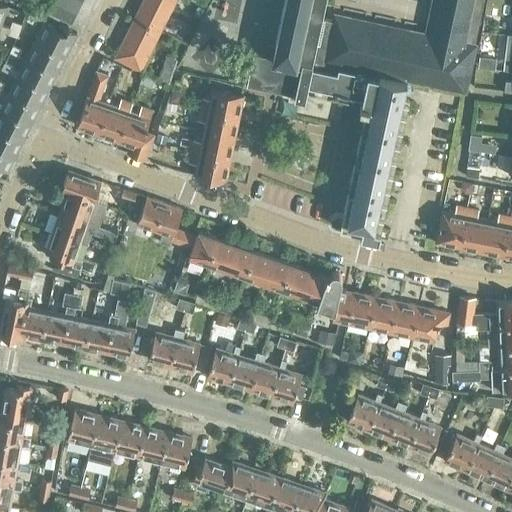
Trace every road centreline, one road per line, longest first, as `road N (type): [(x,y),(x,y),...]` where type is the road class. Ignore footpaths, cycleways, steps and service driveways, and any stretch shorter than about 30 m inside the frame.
road 1 (residential): [(450,511),(227,417),(0,362)]
road 2 (residential): [(322,239),(345,135),(275,117),(244,213)]
road 3 (residential): [(244,213),(46,136)]
road 4 (residential): [(511,278),(379,259),(322,239)]
road 5 (residential): [(0,254),(46,136)]
